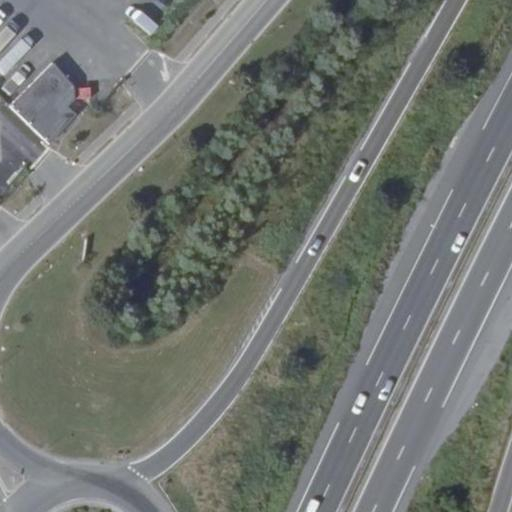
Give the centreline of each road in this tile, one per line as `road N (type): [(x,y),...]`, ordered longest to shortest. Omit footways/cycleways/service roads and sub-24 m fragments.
road 1 (trunk): [(456,0),(254,353),(184,444),(140,473),(106,482)]
road 2 (trunk): [(511,120),(317,511)]
road 3 (unclassified): [(0,276),(172,108),(265,0)]
road 4 (trunk): [(375,511),(511,228)]
